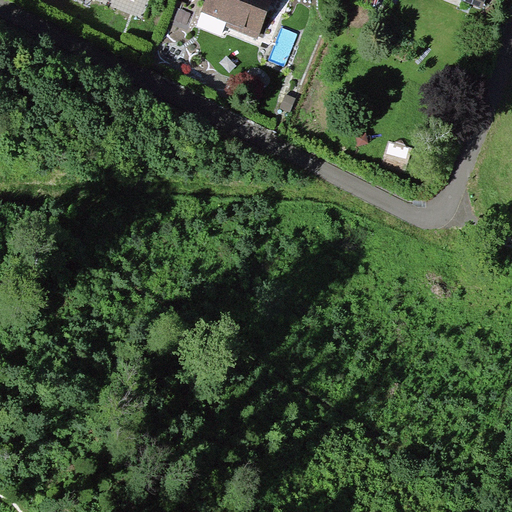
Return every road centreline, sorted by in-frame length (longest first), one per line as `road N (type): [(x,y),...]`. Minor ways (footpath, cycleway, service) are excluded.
road 1 (residential): [(0,6),(407,208),(445,208)]
road 2 (residential): [(511,43),(445,208)]
